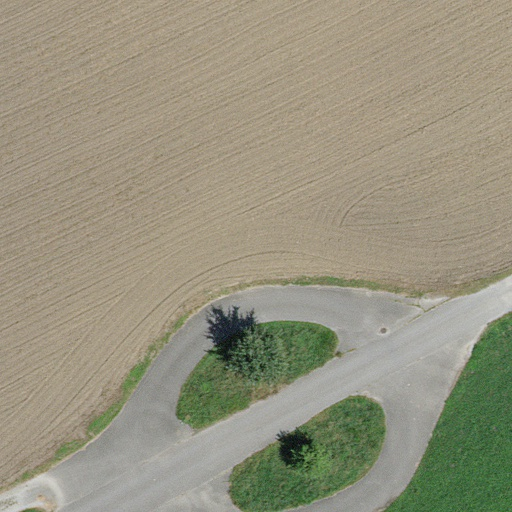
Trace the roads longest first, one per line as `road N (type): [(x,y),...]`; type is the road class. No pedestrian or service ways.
road 1 (track): [(349,511),(378,498),(414,461),(426,426),(407,336),(361,288),(309,281),(233,300),(156,365),(142,421)]
road 2 (track): [(511,284),(84,511)]
road 3 (track): [(0,501),(142,421)]
